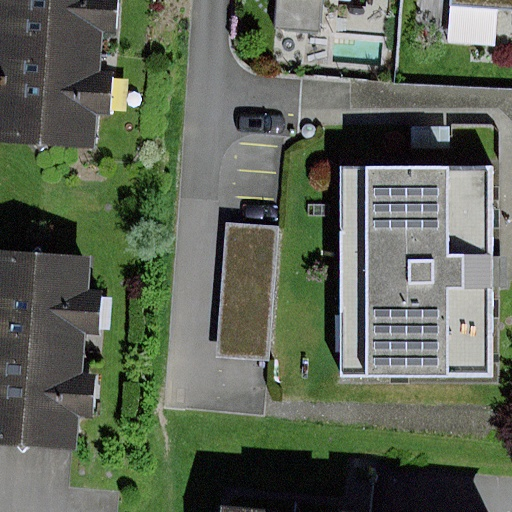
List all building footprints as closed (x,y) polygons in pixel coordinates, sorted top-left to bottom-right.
[(0,0),(0,141),(92,148),(95,104),(105,104),(108,69),(94,68),(97,21),(108,22),(109,0),(0,0)] [(511,0),(449,0),(449,3),(511,8),(511,0)] [(448,126),(411,127),(412,153),(449,152),(448,126)] [(489,168),(334,168),(335,377),(490,376),(490,276),(489,168)] [(273,227),(221,223),(211,353),(263,357),(273,227)] [(86,264),(0,255),(0,446),(74,453),(78,414),(88,415),(92,375),(78,374),(82,334),(93,335),(96,296),(84,295),(86,264)]
